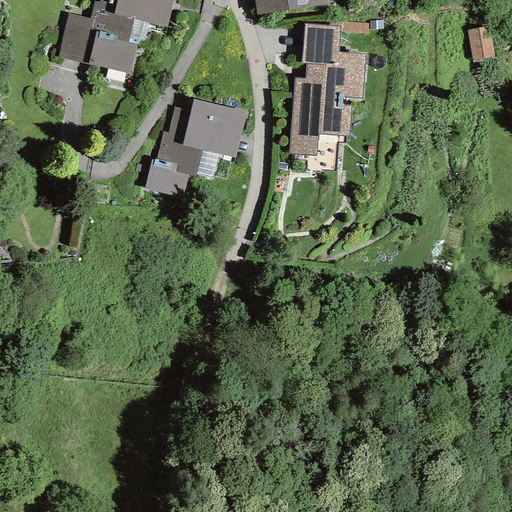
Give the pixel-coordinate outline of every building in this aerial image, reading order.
[(98,0),(99,2),(94,1),(91,12),(97,14),(96,20),(68,14),(58,57),(129,73),(138,39),(128,37),(133,19),(166,27),(172,0),(98,0)] [(328,0),(254,0),(256,13),(329,2),(328,0)] [(340,25),(304,23),(302,63),(306,63),(305,78),(294,77),(289,153),(315,155),(317,133),(349,135),(351,105),(341,104),(342,96),(362,97),(365,53),(338,51),(340,25)] [(488,26),(467,29),(472,60),(493,56),(488,26)] [(246,111),(193,98),(190,111),(173,107),(167,133),(162,131),(155,158),(153,157),(145,189),(182,198),(188,173),(195,175),(201,150),(235,158),(246,111)]
